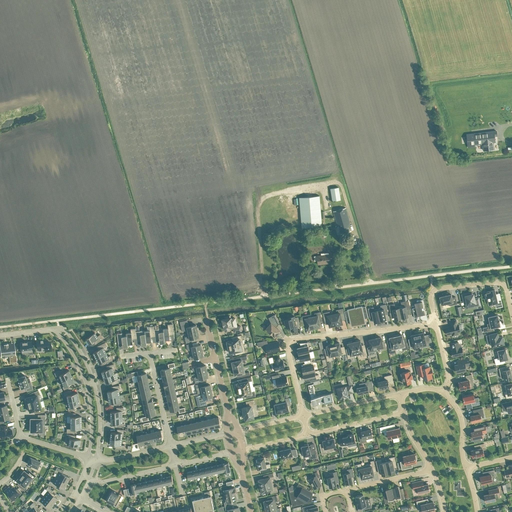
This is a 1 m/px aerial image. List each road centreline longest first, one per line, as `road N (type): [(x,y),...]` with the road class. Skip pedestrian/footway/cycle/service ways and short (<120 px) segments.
road 1 (unclassified): [(511,266),(263,296)]
road 2 (residential): [(303,415),(290,342),(435,323)]
road 3 (residential): [(511,314),(506,288),(495,281),(433,290),(435,323)]
